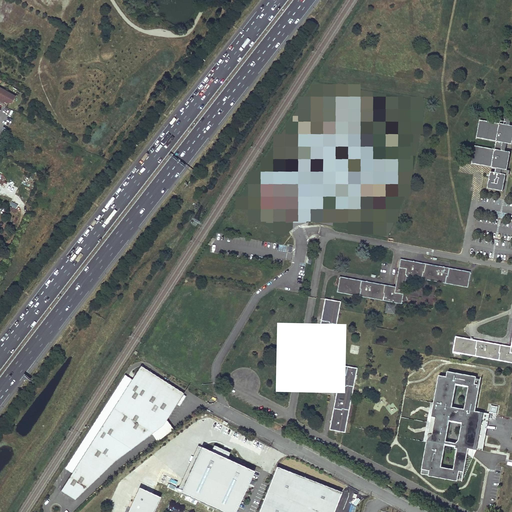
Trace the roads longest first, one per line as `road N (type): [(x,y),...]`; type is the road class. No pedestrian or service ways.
road 1 (motorway): [(0,390),(304,0)]
road 2 (motorway): [(276,0),(0,356)]
road 3 (residential): [(415,511),(206,403)]
